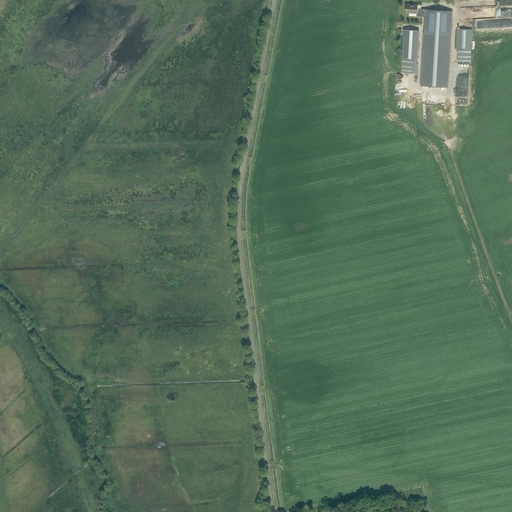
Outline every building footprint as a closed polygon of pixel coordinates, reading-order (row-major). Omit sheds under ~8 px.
[(416,13),(416,16),(425,17),(423,50),(422,50),(419,86),(421,86),(446,87),(448,88),(450,52),(449,51),(451,12),(428,10),(428,9),(421,9),(417,9),(417,5),(406,4),(405,13),(409,13),(416,13)] [(471,50),(472,30),(457,29),(456,50),(458,50),(457,63),(468,64),(468,50),(471,50)] [(401,72),(416,73),(418,73),(418,64),(417,64),(419,30),(404,30),(401,72)] [(470,75),(464,74),(463,88),(457,88),(456,104),(468,104),(470,75)] [(399,100),(408,99),(408,88),(399,88),(399,100)]
